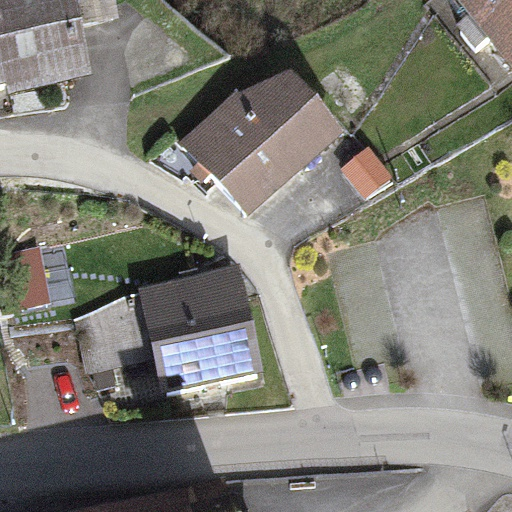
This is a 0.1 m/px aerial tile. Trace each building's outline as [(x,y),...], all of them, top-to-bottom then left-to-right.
[(0,0),(0,84),(4,84),(6,96),(94,79),(85,29),(120,22),(115,0),(0,0)] [(511,0),(458,0),(511,68),(511,67),(511,0)] [(178,144),(247,222),(348,132),(292,69),(236,93),(178,144)] [(260,375),(239,266),(138,288),(77,319),(83,375),(154,361),(162,395),(260,375)] [(227,511),(223,489),(103,511),(227,511)]
